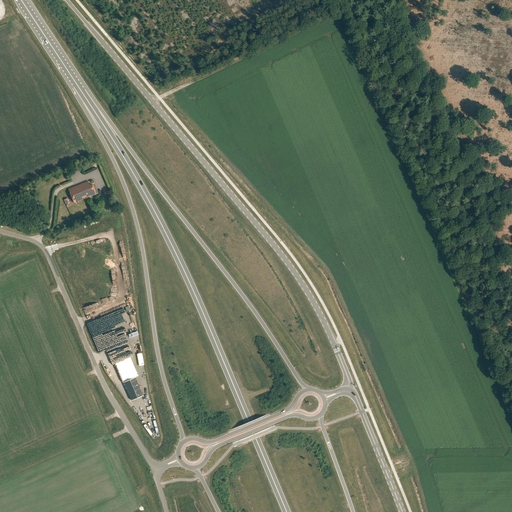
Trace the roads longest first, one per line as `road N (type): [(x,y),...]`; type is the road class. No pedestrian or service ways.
road 1 (tertiary): [(66,0),(285,258),(332,340),(347,390)]
road 2 (trunk): [(79,89),(163,227),(286,511)]
road 3 (trunk): [(305,390),(239,290),(79,89)]
road 4 (trunk): [(79,89),(133,214),(157,356),(182,442)]
road 5 (track): [(403,16),(488,212),(495,258),(511,294)]
road 6 (unclassified): [(155,469),(111,399),(46,254),(34,241),(0,231)]
road 7 (tertiary): [(192,468),(218,445),(288,416),(320,416)]
road 8 (tertiary): [(305,390),(288,410),(214,441),(182,442)]
road 9 (tertiary): [(347,390),(402,511)]
